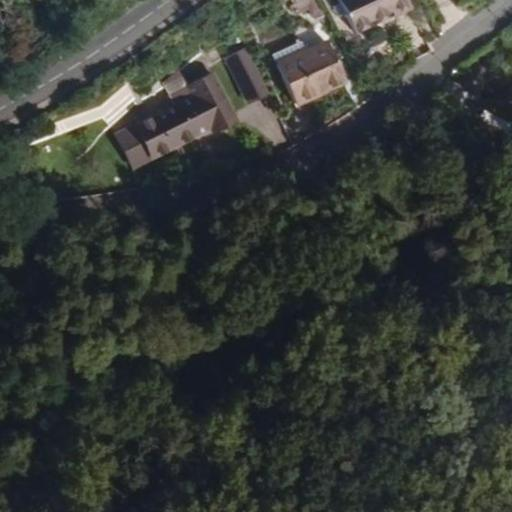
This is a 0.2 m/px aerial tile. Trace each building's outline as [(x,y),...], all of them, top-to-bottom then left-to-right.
[(303,22),(320,14),(313,0),(298,0),(294,2),(303,22)] [(409,8),(405,0),(343,0),(338,2),(353,33),(370,25),(369,22),(390,12),(392,17),(409,8)] [(344,81),(326,42),(275,65),(293,104),(344,81)] [(245,103),(267,93),(246,46),(224,56),(245,103)] [(233,117),(212,73),(170,94),(175,104),(133,125),(150,159),(208,130),(233,117)] [(235,121),(233,117),(208,130),(210,134),(235,121)]
